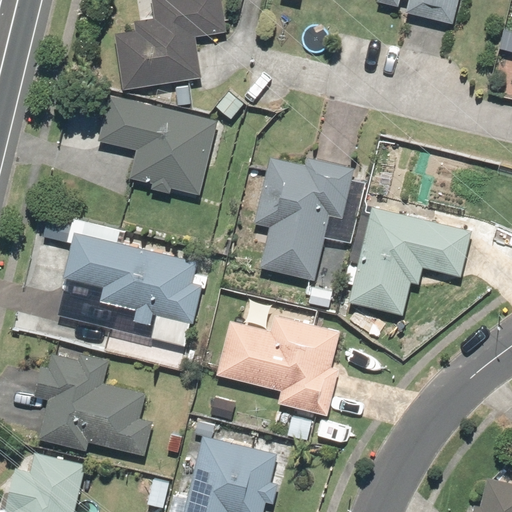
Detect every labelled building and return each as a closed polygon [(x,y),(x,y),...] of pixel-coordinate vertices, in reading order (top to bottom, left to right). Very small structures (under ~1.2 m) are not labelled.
[(133,19),(134,28),(114,30),(121,89),(203,80),(198,34),(225,31),(222,0),(148,0),(151,17),(133,19)] [(455,0),(374,0),(374,3),(393,8),(394,0),(409,0),(413,1),(408,19),(449,29),(455,0)] [(219,120),(106,94),(96,137),(135,146),(128,177),(202,194),(219,120)] [(304,165),(268,156),(252,220),(247,219),(231,283),(257,290),(263,268),(312,281),(329,214),(342,217),(355,169),(306,156),(304,165)] [(393,179),(369,177),(367,196),(391,199),(393,179)] [(468,231),(366,207),(343,305),(397,317),(410,263),(458,274),(468,231)] [(195,260),(73,231),(62,278),(99,287),(96,301),(133,310),(129,327),(147,331),(150,315),(155,316),(150,337),(185,346),(199,286),(189,283),(195,260)] [(331,292),(308,287),(304,307),(326,311),(331,292)] [(248,298),(241,323),(227,320),(213,375),(276,391),(274,401),(323,413),(335,369),(329,367),(339,330),(313,323),(315,315),(248,298)] [(45,394),(37,441),(85,448),(85,445),(145,454),(150,421),(142,420),(147,390),(100,383),(103,365),(50,356),(49,368),(38,366),(34,392),(45,394)] [(313,417),(292,412),(285,440),(306,445),(313,417)] [(190,435),(201,437),(184,511),(262,511),(264,502),(274,504),(278,483),(269,481),(275,455),(209,441),(213,420),(194,416),(190,435)] [(73,511),(84,467),(29,454),(26,468),(14,466),(4,509),(13,511),(12,511),(73,511)] [(171,482),(153,477),(144,505),(162,510),(171,482)] [(470,505),(468,511),(511,511),(511,484),(483,479),(477,507),(470,505)]
